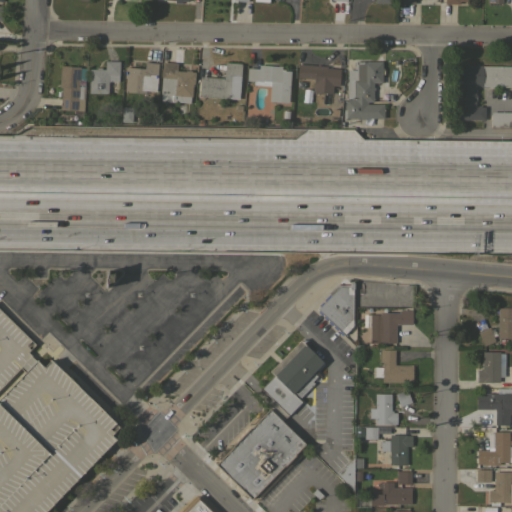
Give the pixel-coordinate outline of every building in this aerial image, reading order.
[(118,81),(108,81),(107,93),(88,93),(89,69),(96,69),(96,67),(101,67),(101,69),(104,69),(104,60),(119,61),(118,81)] [(381,61),(381,68),(383,68),(383,70),(381,70),(381,82),(372,82),(373,87),(374,87),(374,89),(372,89),(373,102),(367,102),(367,104),(383,104),(383,118),(365,118),(365,119),(356,119),(356,118),(345,118),(345,117),(343,117),(343,110),(345,110),(344,99),(341,99),(341,94),(347,94),(347,98),(349,98),(349,97),(354,97),(353,82),(347,82),(347,69),(354,69),(353,61),(381,61)] [(144,68),(144,62),(158,63),(157,75),(156,93),(124,91),(125,78),(124,78),(125,67),(144,68)] [(189,102),(172,101),(172,102),(160,101),(160,94),(162,62),(177,63),(176,70),(185,71),(185,70),(191,71),(194,72),(194,84),(192,83),(191,96),(190,96),(189,102)] [(198,96),(200,76),(223,78),(225,62),(241,63),(240,77),(231,76),(230,92),(232,92),(231,99),(198,96)] [(288,102),(268,101),(269,86),(252,85),(253,81),(246,80),(247,68),(258,69),(258,64),(281,66),(281,70),(290,71),(288,102)] [(340,67),(338,86),(332,85),(332,94),(312,92),(313,83),(314,78),(297,77),(298,64),(340,67)] [(471,65),(471,64),(475,64),(475,65),(482,65),(482,66),(511,66),(511,86),(482,86),(475,86),(475,95),(476,95),(476,101),(475,101),(475,106),(476,106),(476,105),(480,105),(480,106),(484,106),(484,120),(454,119),(454,104),(453,104),(453,101),(454,101),(454,95),(453,95),(453,91),(454,91),(454,82),(453,82),(453,79),(454,79),(455,65),(471,65)] [(61,88),(58,87),(60,65),(80,67),(78,86),(83,86),(82,99),(77,98),(76,111),(59,109),(61,88)] [(132,106),(132,123),(121,122),(122,106),(132,106)] [(511,112),(511,127),(490,127),(490,112),(511,112)] [(322,301),(323,302),(324,301),(323,299),(328,294),(327,293),(337,283),(339,284),(349,285),(349,282),(349,281),(353,281),(353,282),(353,288),(352,326),(343,335),(342,334),(341,335),(338,332),(339,331),(337,329),(336,330),(332,326),(333,325),(332,324),(331,325),(328,322),(329,321),(327,319),(326,320),(323,317),(323,316),(322,314),(321,315),(317,312),(318,311),(316,309),(319,306),(318,305),(322,301)] [(498,307),(511,307),(511,338),(497,338),(498,307)] [(20,367),(0,387),(0,309),(35,344),(27,352),(36,360),(24,372),(20,367)] [(395,324),(395,343),(379,342),(380,329),(369,329),(370,317),(380,317),(380,312),(394,312),(394,313),(399,313),(399,310),(412,310),(411,324),(395,324)] [(481,346),(476,333),(489,328),(494,341),(481,346)] [(264,404),(267,401),(270,398),(260,388),(273,375),(269,371),(299,339),(322,362),(313,372),(317,376),(312,381),(314,383),(298,399),(300,402),(284,418),(282,421),(269,409),(264,404)] [(381,382),(381,377),(373,377),(373,367),(381,367),(381,362),(379,362),(379,349),(394,350),(394,365),(412,365),(412,382),(381,382)] [(482,351),(499,351),(499,365),(503,365),(503,377),(499,377),(499,382),(476,382),(476,370),(482,370),(482,351)] [(36,360),(43,367),(50,360),(119,427),(111,435),(115,439),(44,511),(0,511),(0,396),(24,372),(36,360)] [(494,409),(476,409),(476,393),(496,393),(496,389),(511,388),(511,413),(508,413),(508,425),(494,425),(494,409)] [(394,393),(406,389),(411,403),(399,407),(394,393)] [(374,393),(391,393),(391,412),(396,412),(396,424),(373,424),(374,393)] [(304,443),(251,499),(235,484),(215,464),(269,409),(282,421),(304,443)] [(377,427),(376,439),(363,439),(363,426),(377,427)] [(493,450),(493,432),(508,432),(508,446),(511,446),(511,456),(508,456),(511,456),(511,459),(508,459),(508,462),(492,462),(492,461),(489,461),(489,464),(477,464),(477,450),(493,450)] [(389,465),(389,451),(380,451),(380,440),(389,440),(389,434),(405,434),(405,435),(411,435),(411,438),(411,446),(406,446),(406,449),(405,449),(405,465),(389,465)] [(336,474),(353,457),(362,457),(362,468),(353,468),(353,492),(336,474)] [(475,482),(475,469),(490,469),(490,482),(475,482)] [(410,471),(410,483),(396,483),(396,471),(410,471)] [(511,502),(488,502),(488,490),(493,490),(494,471),(511,472),(510,484),(511,484),(511,502)] [(411,487),(410,504),(382,504),(382,505),(370,505),(370,494),(380,494),(380,481),(393,481),(393,487),(411,487)] [(179,511),(196,495),(198,496),(199,495),(216,511),(179,511)]
